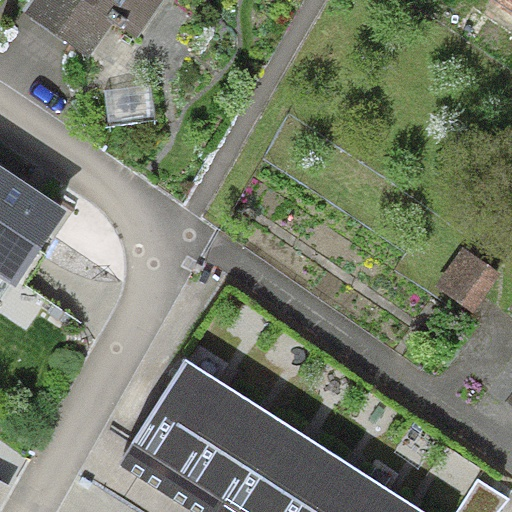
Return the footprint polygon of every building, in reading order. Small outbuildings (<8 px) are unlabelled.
[(31,0),(24,11),(88,56),(112,22),(135,37),(161,0),(31,0)] [(511,0),(490,0),(511,14),(511,0)] [(65,210),(0,167),(0,280),(14,289),(65,210)] [(435,284),(473,311),(500,273),(463,246),(435,284)] [(454,511),(427,511),(185,359),(118,464),(193,511),(497,511),(509,498),(478,479),(454,511)] [(511,389),(503,400),(511,406),(511,389)]
